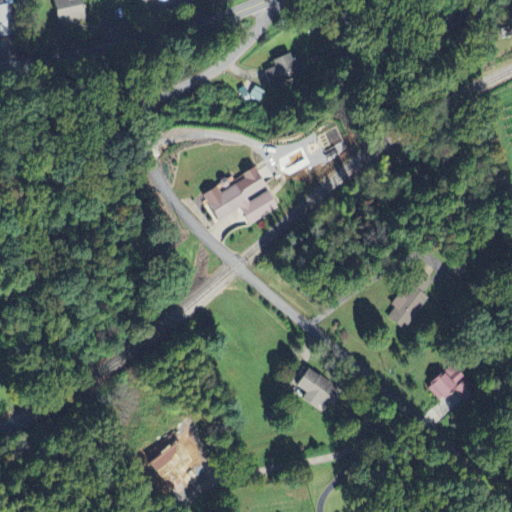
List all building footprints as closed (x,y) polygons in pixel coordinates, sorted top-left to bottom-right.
[(61,0),(51,3),(59,29),(85,21),(78,0),(61,0)] [(0,7),(0,38),(11,37),(9,6),(0,7)] [(273,60),(276,69),(266,72),(271,87),(308,75),(301,56),(291,59),(290,55),(273,60)] [(262,103),(268,94),(257,87),(252,97),(262,103)] [(217,223),(241,210),(249,226),(278,210),(267,191),(266,191),(254,168),(241,175),(244,181),(220,194),(216,187),(201,195),(217,223)] [(425,296),(421,294),(428,281),(412,271),(399,295),(397,294),(384,317),(406,329),(425,296)] [(305,393),(302,398),(324,413),(340,391),(309,369),(296,387),(305,393)] [(438,399),(453,384),(440,371),(425,386),(438,399)]
